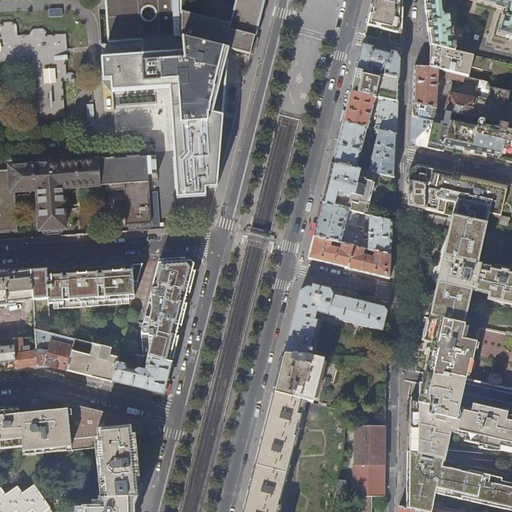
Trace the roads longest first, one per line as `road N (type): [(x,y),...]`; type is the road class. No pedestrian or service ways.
road 1 (primary): [(284,267),(351,0)]
road 2 (primary): [(282,0),(220,246)]
road 3 (primary): [(222,511),(284,267)]
road 4 (residential): [(220,246),(0,255)]
road 5 (residential): [(396,293),(392,511)]
road 6 (residential): [(0,384),(41,380),(178,415)]
road 7 (primary): [(220,246),(178,415)]
road 8 (residential): [(401,154),(408,0)]
road 9 (residential): [(396,293),(401,154)]
